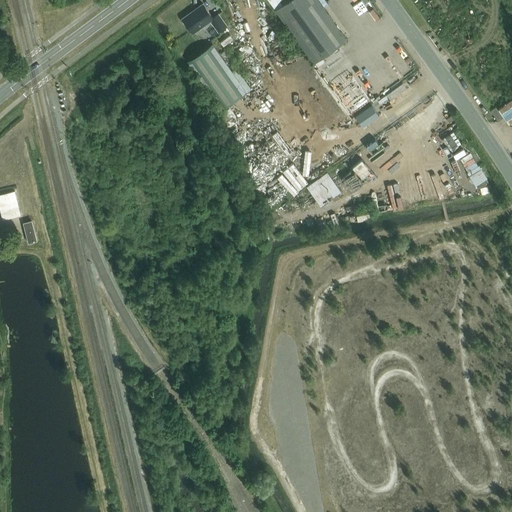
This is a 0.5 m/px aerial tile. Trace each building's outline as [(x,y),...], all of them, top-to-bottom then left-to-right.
[(268,0),(313,62),(345,38),(317,0),(291,0),(283,6),(278,0),(268,0)] [(203,4),(183,18),(193,32),(210,20),(219,32),(227,26),(218,14),(213,17),(203,4)] [(207,46),(187,60),(221,108),(245,91),(250,88),(235,68),(231,71),(212,43),(207,46)] [(511,98),(498,108),(509,123),(511,120),(511,98)] [(353,116),(362,110),(354,100),(346,106),(353,116)] [(372,105),(355,116),(363,127),(379,116),(372,105)] [(230,107),(216,117),(222,125),(235,115),(230,107)] [(497,107),(492,111),(499,121),(504,117),(497,107)] [(357,120),(347,126),(351,133),(361,126),(357,120)] [(442,124),(433,131),(441,141),(450,133),(442,124)] [(447,154),(441,158),(437,153),(429,158),(436,169),(461,151),(456,143),(445,151),(447,154)] [(323,204),(344,189),(329,169),(309,184),(323,204)] [(0,207),(3,219),(21,214),(15,191),(0,194),(0,207)] [(28,241),(38,239),(32,219),(23,221),(28,241)]
